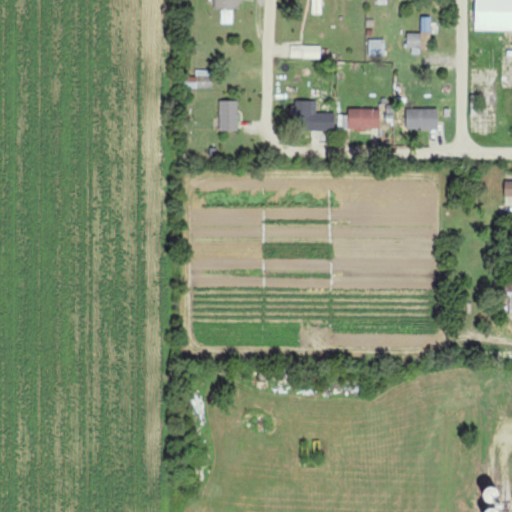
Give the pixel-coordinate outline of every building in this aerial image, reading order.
[(214,0),(215,10),(221,10),(221,24),(233,24),(233,10),(241,10),(241,0),(214,0)] [(511,31),(511,0),(476,0),(476,32),(511,31)] [(422,32),(432,32),(432,17),(422,17),(422,32)] [(421,33),(409,33),(409,54),(421,54),(421,33)] [(370,57),(386,56),(385,39),(369,40),(370,57)] [(291,58),(320,58),(321,47),(292,46),(291,58)] [(196,77),(186,78),(186,89),(213,88),(213,71),(196,71),(196,77)] [(219,102),(220,132),(239,131),(238,101),(219,102)] [(317,103),(291,102),(290,130),(336,131),(336,113),(316,113),(317,103)] [(381,131),(381,109),(349,109),(349,131),(381,131)] [(407,131),(438,130),(438,109),(406,110),(407,131)]
